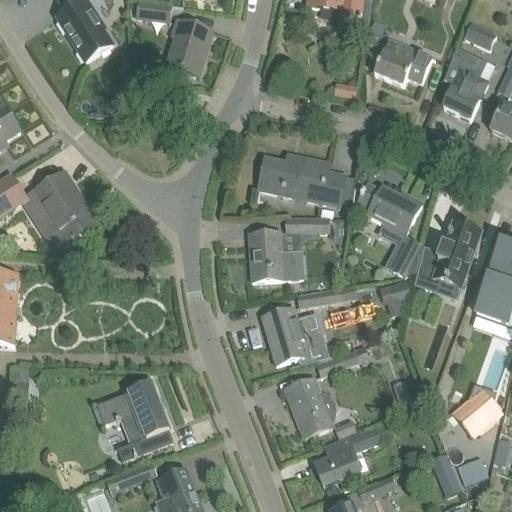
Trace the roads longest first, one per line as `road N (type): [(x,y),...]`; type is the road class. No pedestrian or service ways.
road 1 (tertiary): [(273,511),(198,314),(189,216)]
road 2 (residential): [(511,198),(365,127),(237,101)]
road 3 (unclassified): [(189,216),(130,183),(79,134),(0,20)]
road 4 (tertiary): [(189,216),(237,101)]
